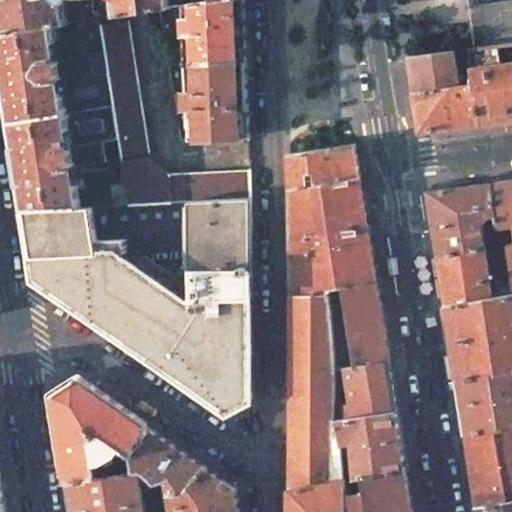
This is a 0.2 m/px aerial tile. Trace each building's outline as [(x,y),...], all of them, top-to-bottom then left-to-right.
[(0,0),(0,26),(1,34),(52,26),(52,27),(68,24),(66,4),(68,0),(85,0),(86,0),(88,0),(0,0)] [(142,0),(114,0),(117,17),(144,12),(142,0)] [(142,0),(144,12),(160,10),(160,9),(168,7),(171,7),(170,0),(142,0)] [(187,5),(186,5),(188,63),(247,61),(244,0),(215,0),(214,0),(199,3),(192,4),(187,5)] [(168,7),(160,9),(160,10),(169,64),(176,63),(168,7)] [(130,21),(100,26),(104,53),(112,105),(118,141),(121,156),(151,151),(130,21)] [(52,26),(1,34),(15,121),(65,112),(112,105),(104,53),(57,60),(54,42),(53,32),(52,27),(52,26)] [(61,31),(53,32),(54,42),(63,41),(61,31)] [(511,66),(501,68),(498,47),(475,49),(410,57),(422,132),(511,120),(511,66)] [(247,61),(188,63),(188,92),(186,92),(187,108),(189,108),(190,126),(191,126),(191,139),(250,138),(247,61)] [(65,112),(15,121),(29,210),(82,207),(78,188),(76,178),(74,166),(106,161),(104,143),(118,141),(112,105),(65,112)] [(292,188),(361,177),(356,144),(290,155),(292,188)] [(145,157),(121,161),(125,182),(128,205),(253,199),(251,169),(170,174),(145,157)] [(84,177),(76,178),(78,188),(85,187),(84,177)] [(378,281),(361,177),(292,188),(294,296),(331,294),(331,296),(341,294),(341,290),(346,289),(346,288),(378,281)] [(511,180),(431,191),(441,255),(489,247),(485,220),(489,217),(490,215),(490,212),(497,212),(499,227),(511,225),(511,180)] [(125,182),(109,184),(112,206),(128,205),(125,182)] [(253,400),(253,199),(128,205),(112,206),(82,207),(29,210),(39,278),(231,411),(253,400)] [(511,243),(489,247),(441,255),(448,304),(511,294),(511,243)] [(341,332),(334,333),(336,371),(390,361),(378,281),(346,288),(346,289),(352,328),(347,329),(348,334),(353,334),(356,354),(342,356),(341,332)] [(336,371),(334,333),(333,319),(332,306),(331,296),(331,294),(294,296),(293,488),(340,481),(348,480),(347,467),(346,446),(344,419),(337,420),(336,399),(336,385),(335,371),(336,371)] [(511,294),(448,304),(460,379),(511,369),(511,294)] [(339,305),(332,306),(333,319),(340,319),(339,305)] [(336,371),(335,371),(336,385),(350,383),(352,397),(336,399),(337,420),(344,419),(398,410),(390,361),(336,371)] [(511,369),(460,379),(468,433),(511,425),(511,369)] [(83,381),(58,397),(71,480),(102,475),(100,464),(106,463),(111,461),(114,473),(140,469),(137,454),(152,429),(83,381)] [(398,410),(344,419),(346,446),(357,444),(358,466),(359,479),(367,478),(407,472),(398,410)] [(511,511),(511,425),(468,433),(480,511),(511,511)] [(205,466),(152,429),(137,454),(140,469),(146,471),(158,483),(169,481),(171,493),(187,489),(205,466)] [(187,489),(171,493),(174,511),(240,511),(237,488),(205,466),(187,489)] [(358,466),(347,467),(348,480),(359,479),(358,466)] [(102,475),(71,480),(75,511),(147,511),(140,469),(114,473),(102,475)] [(413,511),(407,472),(367,478),(368,488),(368,494),(361,494),(349,495),(350,511),(413,511)] [(350,511),(349,495),(348,480),(340,481),(293,488),(292,511),(350,511)]
